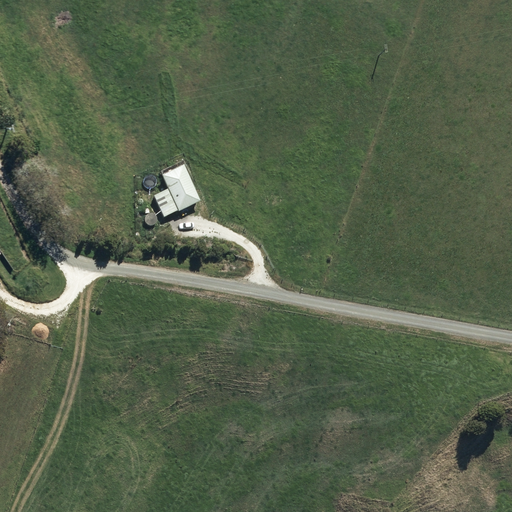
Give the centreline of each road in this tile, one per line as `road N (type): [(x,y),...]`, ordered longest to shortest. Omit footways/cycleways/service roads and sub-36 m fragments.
road 1 (residential): [(511,342),(92,260)]
road 2 (residential): [(0,166),(38,230),(92,260)]
